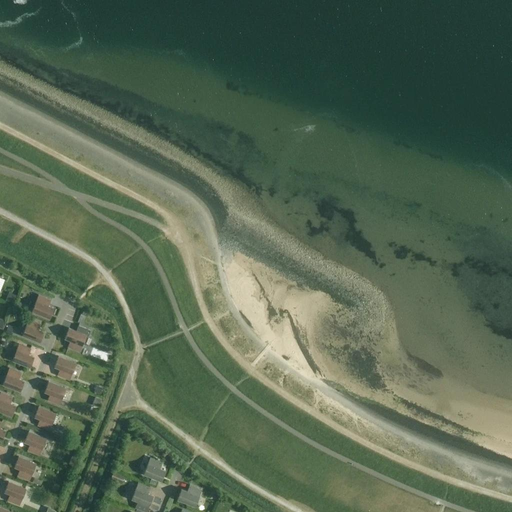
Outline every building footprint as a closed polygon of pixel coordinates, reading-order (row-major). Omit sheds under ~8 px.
[(9,292),(5,300),(13,303),(16,295),(9,292)] [(38,295),(32,311),(49,318),(53,308),(48,306),(50,300),(38,295)] [(85,309),(83,315),(89,317),(91,311),(85,309)] [(41,324),(29,319),(22,335),(40,342),(44,332),(38,330),(41,324)] [(79,351),(86,335),(88,336),(90,330),(78,325),(76,331),(69,328),(65,338),(70,341),(68,347),(79,351)] [(31,349),(19,344),(12,360),(30,367),(34,357),(28,355),(31,349)] [(76,363),(58,356),(54,367),(60,369),(57,375),(69,380),(76,363)] [(21,373),(9,368),(3,384),(20,391),(24,381),(19,379),(21,373)] [(66,388),(48,381),(44,392),(50,394),(47,400),(59,405),(66,388)] [(12,397),(0,392),(0,393),(0,411),(11,416),(15,406),(10,403),(12,397)] [(95,397),(92,405),(100,408),(103,400),(95,397)] [(56,413),(38,406),(34,417),(40,419),(37,425),(49,430),(56,413)] [(46,438),(28,432),(24,442),(30,444),(27,450),(39,455),(46,438)] [(36,464),(18,457),(14,467),(20,469),(17,475),(29,480),(36,464)] [(150,458),(144,474),(161,481),(165,471),(160,468),(162,462),(150,458)] [(113,472),(110,480),(121,484),(124,477),(113,472)] [(26,489),(8,482),(4,492),(10,494),(7,500),(19,505),(26,489)] [(146,511),(149,506),(153,496),(147,493),(150,487),(138,483),(131,499),(138,501),(135,507),(146,511)] [(181,489),(177,499),(195,506),(201,490),(189,485),(187,491),(181,489)]
